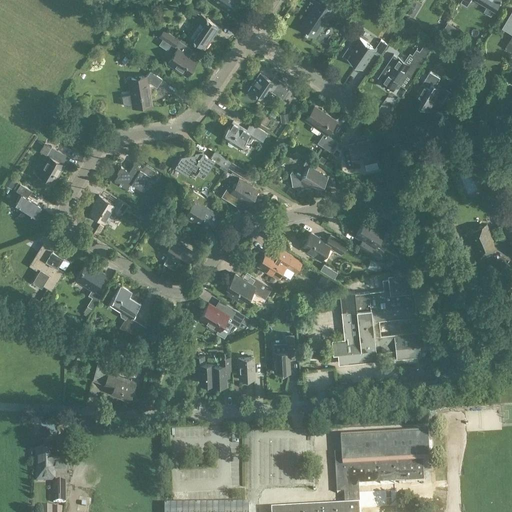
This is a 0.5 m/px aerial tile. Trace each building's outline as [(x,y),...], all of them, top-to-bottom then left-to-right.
[(190,0),(186,6),(199,15),(203,8),(190,0)] [(210,0),(229,13),(237,0),(210,0)] [(316,5),(300,27),(306,31),(306,32),(308,33),(309,33),(314,36),(315,37),(336,6),(327,0),(311,0),(311,2),(316,5)] [(362,5),(354,0),(348,0),(346,4),(358,12),(362,5)] [(462,0),(461,2),(467,6),(471,0),(479,0),(487,5),(483,12),(491,16),(500,1),(501,2),(502,1),(501,0),(462,0)] [(414,17),(417,11),(411,7),(407,13),(414,17)] [(511,9),(502,26),(511,31),(511,37),(505,48),(511,52),(511,9)] [(197,21),(203,25),(192,41),(205,49),(219,27),(208,20),(208,19),(201,15),(197,21)] [(163,30),(159,37),(174,47),(179,40),(163,30)] [(349,59),(343,55),(343,56),(353,63),(355,61),(363,67),(373,52),(380,57),(388,45),(381,40),(375,49),(366,43),(367,43),(356,36),(362,40),(349,59)] [(187,76),(196,61),(177,49),(168,63),(187,76)] [(394,55),(378,77),(382,80),(381,82),(394,91),(406,73),(411,76),(420,63),(415,59),(410,66),(394,55)] [(131,79),(132,87),(129,88),(132,105),(142,103),(142,106),(151,104),(148,83),(150,83),(156,87),(162,79),(150,71),(146,76),(131,79)] [(420,106),(428,111),(437,97),(448,104),(454,93),(449,90),(448,92),(436,85),(441,77),(430,71),(422,84),(424,85),(417,95),(424,100),(420,106)] [(249,89),(261,97),(265,100),(271,92),(278,96),(286,84),(274,76),(271,81),(259,73),(249,89)] [(317,143),(327,150),(334,140),(327,135),(336,120),(314,106),(305,120),(312,125),(310,128),(311,130),(317,134),(320,134),(321,131),(324,133),(317,143)] [(280,114),(281,123),(288,122),(287,113),(280,114)] [(250,124),(246,130),(233,121),(229,127),(228,126),(224,132),(226,133),(223,137),(240,149),(249,134),(261,142),(266,134),(250,124)] [(347,143),(351,159),(362,157),(364,165),(377,162),(375,150),(369,152),(366,138),(347,143)] [(59,176),(65,165),(62,163),(67,155),(51,146),(46,155),(49,157),(37,177),(45,181),(46,179),(52,183),(57,174),(59,176)] [(174,168),(188,176),(193,170),(197,172),(196,173),(204,178),(214,161),(227,169),(228,168),(231,162),(214,152),(210,158),(202,153),(180,157),(180,158),(174,168)] [(315,186),(320,189),(326,179),(314,172),(319,163),(308,156),(303,165),(307,168),(301,177),(295,174),(291,181),(292,185),(291,186),(300,191),(301,189),(315,186)] [(336,162),(328,158),(324,165),(331,169),(336,162)] [(228,168),(241,176),(241,177),(245,171),(231,162),(228,168)] [(153,180),(155,176),(158,172),(145,164),(141,170),(133,165),(129,171),(121,166),(117,173),(118,174),(114,181),(128,190),(131,184),(142,190),(149,178),(153,180)] [(249,204),(257,190),(238,179),(231,190),(227,188),(222,196),(236,205),(240,199),(249,204)] [(33,226),(38,217),(36,215),(41,206),(27,198),(31,191),(20,184),(16,191),(21,194),(15,203),(23,208),(21,211),(22,218),(22,219),(33,226)] [(210,231),(219,217),(201,206),(206,199),(191,190),(185,200),(192,204),(185,216),(210,231)] [(122,214),(128,204),(118,198),(114,204),(99,195),(94,203),(96,204),(89,213),(104,222),(112,209),(122,214)] [(511,246),(511,214),(501,219),(511,246)] [(383,251),(375,246),(384,231),(365,219),(355,236),(362,240),(358,246),(378,259),(383,251)] [(487,225),(466,233),(472,249),(469,251),(472,257),(475,256),(476,257),(496,248),(487,225)] [(169,254),(163,263),(174,270),(179,261),(183,263),(186,258),(188,259),(192,252),(191,253),(173,242),(178,235),(164,226),(160,233),(171,240),(164,251),(169,254)] [(340,254),(346,245),(330,235),(326,242),(311,233),(302,248),(313,255),(312,256),(320,261),(329,247),(340,254)] [(57,267),(67,251),(42,235),(40,240),(44,242),(29,266),(38,272),(33,281),(34,282),(34,283),(41,287),(42,285),(51,291),(63,271),(57,267)] [(277,278),(285,265),(296,272),(301,263),(278,248),(273,256),(266,251),(258,266),(277,278)] [(397,251),(402,266),(412,263),(406,248),(397,251)] [(327,258),(322,266),(337,274),(342,267),(327,258)] [(368,268),(376,271),(377,269),(381,270),(383,264),(379,263),(379,262),(370,259),(368,268)] [(92,309),(101,295),(94,291),(105,274),(86,262),(75,280),(91,290),(88,295),(92,298),(87,306),(92,309)] [(240,302),(244,295),(248,297),(251,291),(265,300),(272,288),(255,277),(251,284),(235,274),(224,292),(240,302)] [(379,321),(416,317),(414,298),(411,298),(410,292),(412,292),(410,275),(388,277),(388,280),(383,281),(384,291),(369,292),(355,294),(354,291),(339,293),(345,340),(332,342),(333,354),(338,354),(344,365),(377,361),(376,353),(396,351),(397,359),(415,357),(419,345),(423,344),(422,332),(380,337),(379,321)] [(133,334),(139,325),(131,319),(139,305),(128,298),(132,293),(120,286),(110,304),(127,315),(119,328),(133,334)] [(35,308),(39,302),(38,301),(35,299),(31,306),(35,308)] [(219,331),(226,320),(238,327),(245,316),(227,304),(222,312),(209,304),(199,319),(219,331)] [(280,372),(281,374),(290,373),(289,356),(295,356),(294,344),(286,344),(287,352),(273,353),(274,373),(280,372)] [(205,363),(204,356),(193,357),(194,372),(200,372),(201,384),(212,383),(213,385),(212,363),(205,363)] [(225,385),(224,373),(231,373),(230,357),(219,358),(219,365),(212,365),(212,363),(213,385),(225,385)] [(238,359),(239,380),(255,379),(253,358),(238,359)] [(326,363),(312,366),(315,383),(328,381),(327,373),(336,371),(334,362),(326,364),(326,363)] [(102,383),(106,372),(100,369),(96,381),(102,383)] [(135,384),(108,374),(104,385),(113,388),(111,393),(129,400),(135,384)] [(396,511),(396,485),(424,484),(423,462),(430,461),(429,435),(341,440),(342,455),(335,455),(337,496),(344,495),(345,508),(274,511),(396,511)] [(53,457),(53,450),(37,450),(37,452),(33,452),(32,453),(32,457),(33,459),(37,459),(37,475),(53,475),(53,469),(64,469),(64,457),(53,457)] [(53,502),(65,502),(65,482),(53,482),(53,502)]
